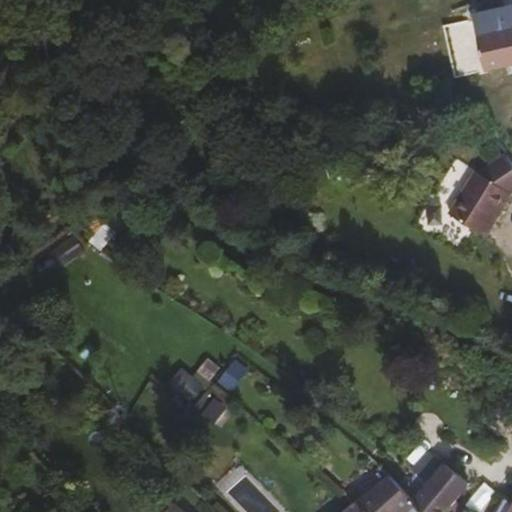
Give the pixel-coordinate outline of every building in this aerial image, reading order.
[(511,61),(511,3),(472,11),(483,67),(511,61)] [(454,50),(448,31),(434,37),(440,55),(454,50)] [(132,104),(124,90),(106,101),(103,100),(99,102),(96,105),(108,118),(132,104)] [(139,149),(144,139),(132,130),(126,139),(139,149)] [(506,191),(511,187),(511,166),(502,152),(476,168),(472,166),(444,205),(478,231),(506,191)] [(467,481),(444,463),(423,486),(444,508),(467,481)] [(402,511),(412,504),(410,501),(386,474),(351,502),(361,511),(402,511)] [(440,511),(444,508),(423,486),(410,501),(412,504),(418,511),(440,511)] [(511,511),(511,500),(502,496),(493,511),(511,511)] [(361,511),(351,502),(338,511),(361,511)]
